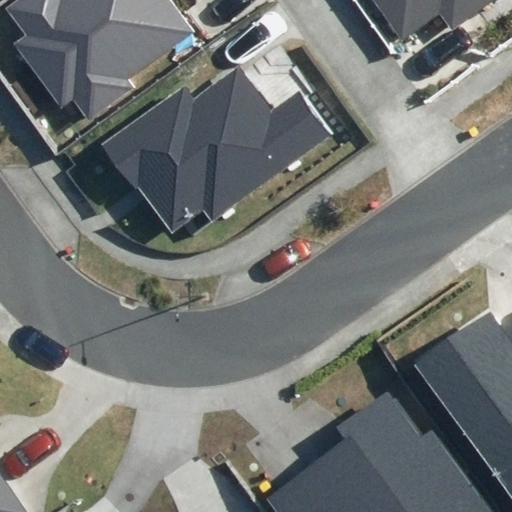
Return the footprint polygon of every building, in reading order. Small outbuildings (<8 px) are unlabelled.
[(88,118),(132,86),(127,80),(192,32),(168,0),(19,0),(7,9),(26,35),(15,43),(62,106),(72,98),(88,118)] [(372,0),(404,41),(438,14),(452,33),(495,0),(372,0)] [(211,220),(330,133),(300,92),(274,111),(239,64),(195,95),(186,83),(104,143),(171,234),(203,210),(211,220)] [(417,362),(511,492),(511,338),(490,309),(417,362)] [(337,428),(345,439),(261,498),(271,511),(489,511),(431,430),(421,438),(388,391),(337,428)] [(0,511),(28,511),(0,473),(0,511)]
